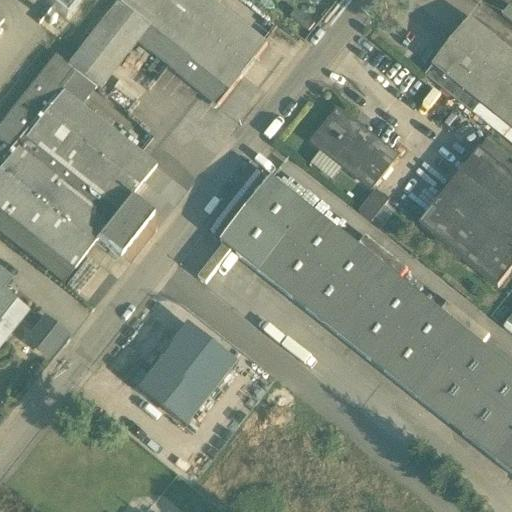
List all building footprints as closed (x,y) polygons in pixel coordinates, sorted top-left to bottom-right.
[(82,0),(37,0),(65,22),(82,0)] [(208,0),(120,0),(117,5),(147,30),(135,45),(136,45),(218,110),(267,47),(208,0)] [(99,92),(136,45),(135,45),(147,30),(117,5),(68,68),(96,90),(99,92)] [(433,69),(439,75),(480,107),(511,132),(511,55),(470,22),(432,69),(433,69)] [(98,241),(111,225),(86,205),(93,196),(24,141),(62,94),(81,109),(96,90),(68,68),(55,58),(0,125),(0,213),(73,272),(98,241)] [(439,75),(433,69),(425,79),(432,84),(439,75)] [(472,116),(480,107),(439,75),(432,84),(472,116)] [(156,169),(81,109),(62,94),(24,141),(93,196),(86,205),(111,225),(131,200),(156,169)] [(361,178),(374,189),(398,159),(365,134),(363,136),(337,115),(312,146),(321,154),(343,171),(357,182),(361,178)] [(419,228),(498,292),(511,273),(511,163),(487,143),(419,228)] [(343,171),(321,154),(310,167),(333,185),(343,171)] [(361,178),(357,182),(371,193),(374,189),(361,178)] [(221,246),(258,276),(309,212),(271,182),(221,246)] [(359,214),(372,225),(389,203),(376,193),(359,214)] [(153,217),(131,200),(111,225),(98,241),(120,258),(153,217)] [(466,337),(309,212),(258,276),(415,400),(466,337)] [(0,236),(62,286),(73,272),(0,213),(0,236)] [(0,345),(20,321),(25,314),(13,304),(9,310),(0,302),(0,292),(9,282),(0,274),(0,345)] [(13,304),(0,293),(0,302),(9,310),(13,304)] [(27,343),(47,359),(64,339),(43,323),(27,343)] [(235,367),(188,329),(138,392),(185,430),(235,367)] [(511,444),(511,373),(466,337),(415,400),(496,465),(511,444)] [(511,444),(496,465),(511,477),(511,444)]
